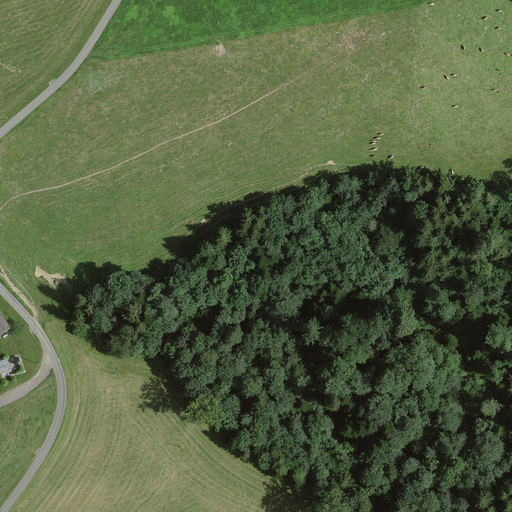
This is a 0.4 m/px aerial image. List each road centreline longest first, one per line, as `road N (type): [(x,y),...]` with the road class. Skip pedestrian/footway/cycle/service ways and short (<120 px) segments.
road 1 (track): [(377,511),(311,379),(307,358),(316,330),(342,312),(366,309),(511,328)]
road 2 (unclassified): [(0,288),(42,336),(62,388),(47,444),(1,511)]
road 3 (unclassified): [(0,134),(80,58),(116,0)]
